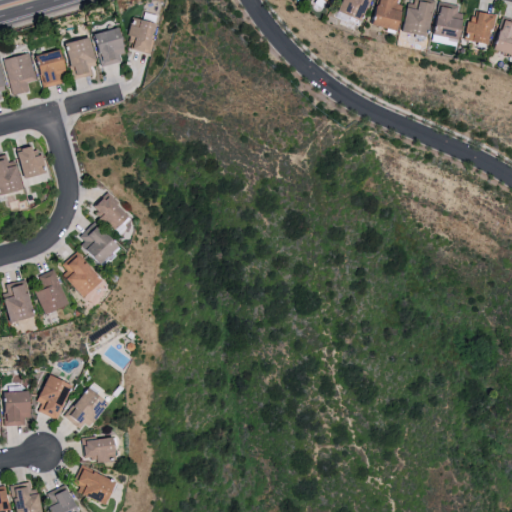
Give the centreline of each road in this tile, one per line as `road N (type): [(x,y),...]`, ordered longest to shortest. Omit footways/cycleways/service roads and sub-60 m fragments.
road 1 (residential): [(511,181),(332,90),(251,0)]
road 2 (residential): [(0,257),(46,242),(71,206),(52,114)]
road 3 (residential): [(0,128),(130,93)]
